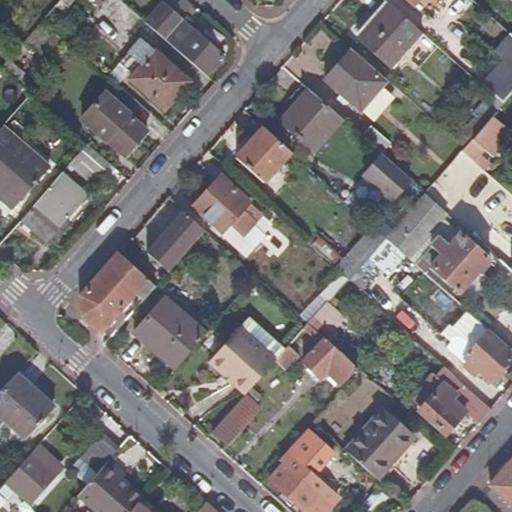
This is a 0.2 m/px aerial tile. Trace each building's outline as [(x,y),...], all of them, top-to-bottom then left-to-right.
[(162,2),(146,21),(209,76),(225,57),(196,31),(182,20),(162,2)] [(388,2),(358,35),(393,67),(423,33),(388,2)] [(186,15),(182,20),(196,31),(199,27),(186,15)] [(495,50),(505,58),(482,84),(492,93),(504,104),(511,94),(511,32),(495,50)] [(190,81),(156,51),(132,77),(166,108),(190,81)] [(386,81),(352,52),(328,78),(362,109),(386,81)] [(30,81),(24,75),(18,80),(25,86),(30,81)] [(287,103),(292,108),(281,120),(315,151),(345,118),(305,83),(287,103)] [(107,90),(81,118),(125,157),(149,129),(107,90)] [(492,93),(474,113),(476,116),(456,138),(466,148),(493,116),(504,104),(492,93)] [(30,132),(10,115),(0,127),(0,195),(14,208),(51,166),(22,141),(30,132)] [(511,130),(493,116),(466,148),(464,150),(474,160),(485,147),(495,156),(503,145),(501,143),(511,130)] [(372,125),(364,135),(384,153),(392,143),(372,125)] [(292,151),(265,127),(237,158),(265,182),(292,151)] [(88,143),(71,162),(93,182),(99,174),(102,177),(113,164),(88,143)] [(413,178),(384,153),(363,176),(393,201),(413,178)] [(89,195),(62,171),(22,218),(49,241),(50,240),(59,231),(63,234),(72,224),(67,220),(89,195)] [(265,215),(222,175),(194,205),(224,231),(231,224),(245,237),(265,215)] [(449,214),(426,193),(388,237),(387,238),(410,258),(445,219),(449,214)] [(152,240),(176,214),(165,203),(141,230),(152,240)] [(206,230),(183,210),(147,251),(170,271),(206,230)] [(461,233),(445,219),(410,258),(417,264),(424,255),(434,264),(443,252),(434,244),(440,238),(449,246),(461,233)] [(323,227),(310,241),(352,279),(387,238),(388,237),(374,225),(350,252),(323,227)] [(63,234),(59,231),(50,240),(54,243),(63,234)] [(434,244),(443,252),(434,264),(432,265),(462,292),(491,259),(461,233),(449,246),(440,238),(434,244)] [(511,245),(501,259),(511,267),(511,269),(511,270),(511,269),(511,245)] [(148,279),(120,252),(83,295),(83,315),(102,331),(136,292),(148,279)] [(156,285),(148,279),(136,292),(144,299),(156,285)] [(208,333),(167,296),(135,333),(176,369),(208,333)] [(347,317),(332,303),(312,324),(326,337),(327,338),(347,317)] [(442,333),(452,341),(447,347),(466,363),(464,365),(470,370),(475,365),(493,382),(511,360),(511,350),(467,312),(454,327),(450,324),(442,333)] [(309,322),(303,328),(320,343),(326,337),(312,324),(309,322)] [(277,359),(241,327),(210,361),(246,394),(247,392),(253,385),(263,374),(276,360),(277,359)] [(326,337),(320,343),(304,360),(322,377),(328,371),(341,384),(358,367),(327,338),(326,337)] [(301,355),(289,344),(277,359),(276,360),(287,369),(301,355)] [(436,375),(433,372),(411,396),(422,408),(420,410),(447,434),(466,412),(480,423),(492,409),(444,367),(436,375)] [(56,407),(18,373),(0,392),(0,432),(10,421),(28,438),(56,407)] [(271,381),(263,374),(253,385),(261,392),(271,381)] [(247,392),(246,394),(214,432),(229,444),(263,406),(247,392)] [(411,434),(383,408),(346,449),(380,480),(397,461),(391,456),(411,434)] [(284,461),(269,479),(307,511),(328,511),(341,498),(300,462),(315,445),(303,434),(281,459),(284,461)] [(119,450),(101,435),(74,465),(92,481),(109,461),(119,450)] [(60,461),(40,443),(6,481),(32,504),(60,473),(58,470),(60,468),(57,464),(60,461)] [(511,460),(491,485),(511,503),(511,460)] [(60,461),(57,464),(60,468),(58,470),(60,473),(65,467),(60,461)] [(92,481),(79,495),(98,511),(131,511),(140,503),(145,497),(124,479),(120,476),(123,473),(109,461),(92,481)] [(151,511),(140,503),(131,511),(219,511),(209,502),(200,511),(151,511)]
